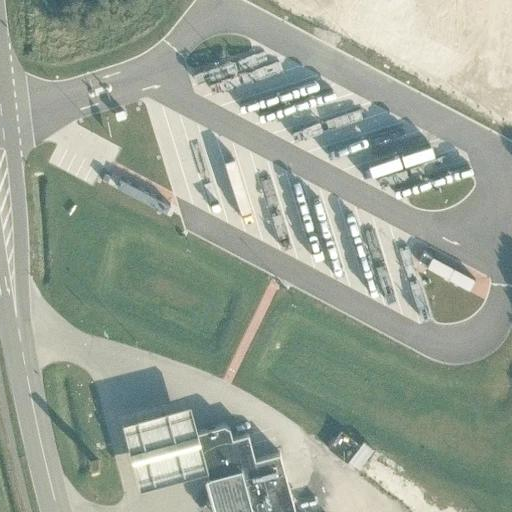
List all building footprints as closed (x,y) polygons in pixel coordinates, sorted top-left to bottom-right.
[(165,197),(124,175),(116,190),(158,211),(165,197)] [(454,271),(432,259),(426,271),(447,282),(454,271)] [(475,282),(454,271),(447,282),(469,294),(475,282)] [(206,469),(195,433),(188,404),(120,422),(138,488),(206,469)] [(294,511),(275,449),(252,456),(246,436),(230,440),(225,424),(195,433),(206,469),(208,476),(204,477),(214,511),(294,511)]
